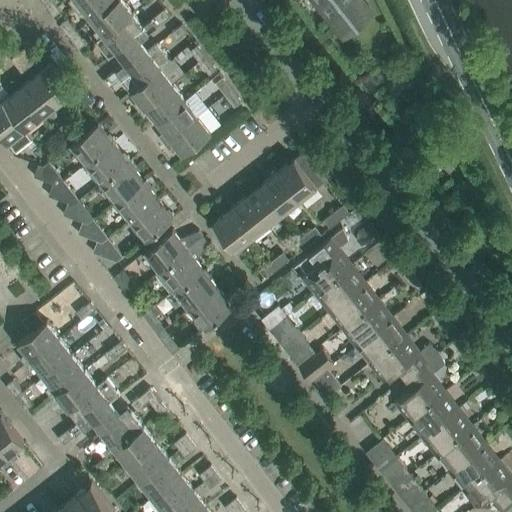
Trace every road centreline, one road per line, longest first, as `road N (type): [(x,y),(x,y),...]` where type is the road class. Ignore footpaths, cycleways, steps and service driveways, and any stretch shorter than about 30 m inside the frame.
road 1 (residential): [(287,511),(0,155)]
road 2 (residential): [(511,346),(322,102)]
road 3 (residential): [(405,511),(243,310)]
road 4 (residential): [(3,511),(62,465),(0,380)]
road 5 (primary): [(511,162),(433,0)]
road 6 (residential): [(192,207),(322,102)]
road 7 (residential): [(322,102),(234,0)]
